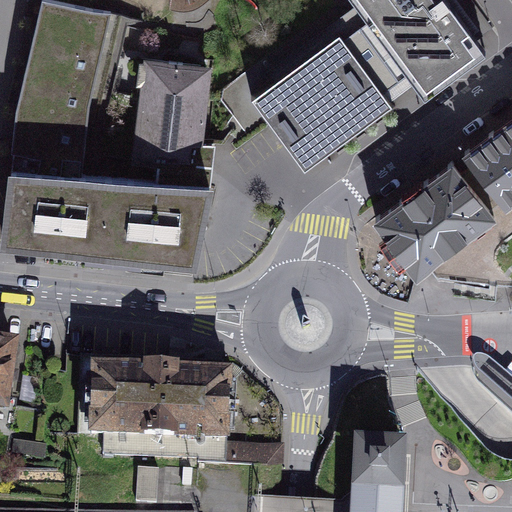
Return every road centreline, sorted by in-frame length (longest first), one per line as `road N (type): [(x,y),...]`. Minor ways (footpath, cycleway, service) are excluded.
road 1 (residential): [(511,71),(339,203),(320,225),(305,278)]
road 2 (residential): [(258,320),(0,290)]
road 3 (residential): [(306,371),(342,353),(351,317),(330,285),(305,278)]
road 4 (residential): [(295,511),(306,371)]
